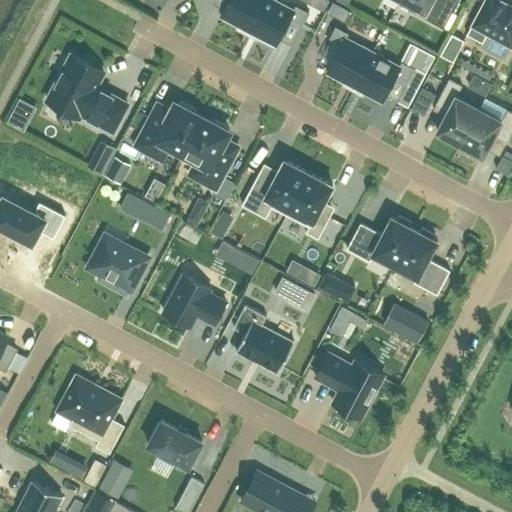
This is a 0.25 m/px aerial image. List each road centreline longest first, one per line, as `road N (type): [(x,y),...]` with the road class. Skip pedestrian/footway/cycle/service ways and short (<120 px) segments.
road 1 (residential): [(511,221),(153,29)]
road 2 (residential): [(383,478),(493,275)]
road 3 (residential): [(257,412),(64,309)]
road 4 (residential): [(383,478),(257,412)]
road 5 (residential): [(64,309),(0,425)]
